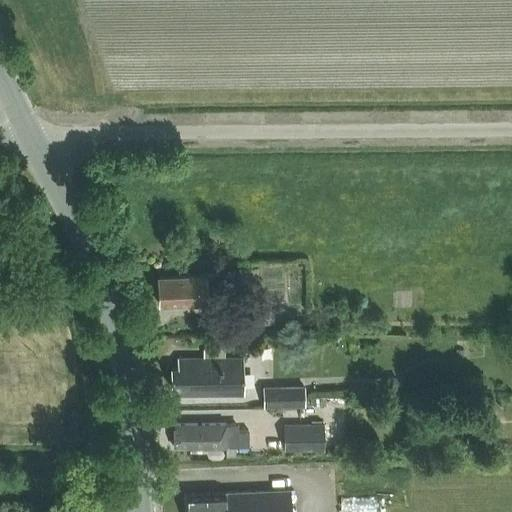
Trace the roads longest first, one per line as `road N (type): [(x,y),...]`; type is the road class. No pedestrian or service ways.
road 1 (unclassified): [(511,131),(144,134),(30,144)]
road 2 (tertiary): [(138,511),(132,409),(111,319),(30,144)]
